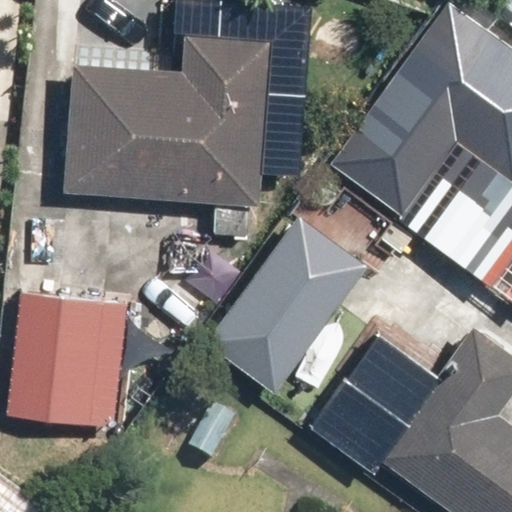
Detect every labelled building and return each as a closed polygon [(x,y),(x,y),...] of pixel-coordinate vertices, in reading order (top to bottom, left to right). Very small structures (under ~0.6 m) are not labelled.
[(511,41),(456,0),(439,0),(324,153),(400,211),(462,129),(511,167),(511,41)] [(76,55),(66,187),(248,202),(259,70),(76,55)] [(297,198),(205,322),(275,373),(367,249),(297,198)] [(161,266),(137,297),(180,331),(204,300),(161,266)] [(21,409),(90,412),(95,300),(26,297),(21,409)] [(376,313),(308,407),(455,511),(511,511),(511,425),(490,410),(511,379),(511,353),(472,325),(446,362),(376,313)] [(209,394),(178,449),(215,469),(245,414),(209,394)] [(276,451),(257,477),(305,511),(349,511),(354,506),(276,451)]
